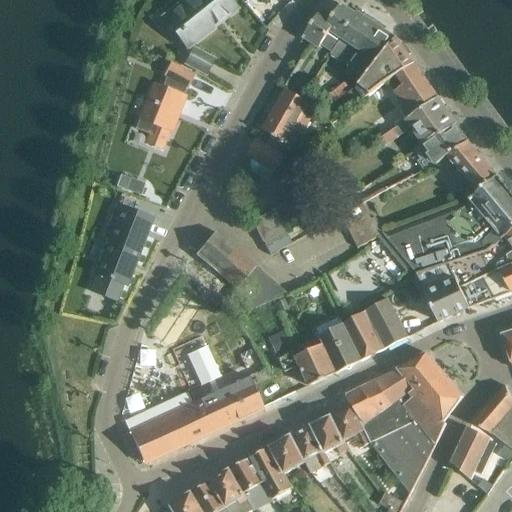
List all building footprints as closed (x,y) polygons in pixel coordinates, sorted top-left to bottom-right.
[(185,48),(235,9),(228,0),(183,0),(161,18),(185,48)] [(357,16),(341,5),(332,17),(321,10),(302,38),(311,44),(318,49),(320,46),(331,53),(340,40),(357,16)] [(340,40),(331,53),(330,55),(340,61),(348,66),(358,52),(365,43),(377,27),(358,14),(357,16),(340,40)] [(358,86),(382,56),(395,39),(377,27),(365,43),(358,52),(348,66),(342,75),(357,87),(358,86)] [(395,39),(382,56),(358,86),(348,94),(357,106),(382,87),(388,83),(413,65),(395,39)] [(204,75),(212,60),(192,49),(184,65),(204,75)] [(147,96),(135,129),(149,134),(146,144),(160,150),(167,131),(170,133),(184,97),(182,96),(185,88),(186,88),(193,77),(171,64),(165,76),(166,77),(161,88),(160,88),(155,100),(147,96)] [(413,65),(388,83),(400,102),(397,105),(407,120),(438,99),(413,65)] [(312,84),(298,76),(291,87),(305,95),(312,84)] [(345,84),(326,99),(332,106),(350,91),(345,84)] [(256,140),(246,156),(251,159),(274,173),(284,156),(279,154),(285,143),(287,144),(294,131),(301,135),(309,121),(302,117),(309,105),(284,91),(262,129),(272,136),(266,146),(256,140)] [(438,99),(407,120),(393,131),(398,138),(407,131),(410,137),(415,134),(422,146),(423,146),(440,134),(441,136),(455,127),(457,126),(438,99)] [(423,146),(415,152),(420,160),(429,154),(436,165),(436,164),(443,160),(467,143),(455,127),(441,136),(440,134),(423,146)] [(467,143),(443,160),(474,197),(498,177),(468,142),(467,143)] [(251,159),(245,170),(268,183),(274,173),(251,159)] [(498,177),(474,197),(469,201),(389,232),(384,235),(417,276),(490,253),(511,233),(511,194),(503,183),(498,177)] [(144,185),(129,180),(124,192),(139,197),(144,185)] [(124,286),(151,219),(117,205),(104,238),(108,240),(95,274),(99,276),(92,292),(115,301),(121,285),(124,286)] [(341,217),(358,249),(383,235),(375,219),(371,220),(363,205),(341,217)] [(270,256),(291,245),(275,215),(253,226),(270,256)] [(235,290),(254,268),(214,233),(194,256),(235,290)] [(511,233),(490,253),(450,265),(461,290),(499,272),(511,265),(511,233)] [(450,265),(417,276),(439,323),(469,309),(461,290),(450,265)] [(511,265),(499,272),(511,293),(511,292),(511,265)] [(236,316),(285,294),(256,269),(228,301),(236,316)] [(511,293),(499,272),(461,290),(469,309),(511,293)] [(283,299),(274,303),(279,313),(287,309),(283,299)] [(366,312),(386,350),(408,339),(387,301),(365,312),(366,312)] [(366,312),(343,323),(362,362),(386,350),(366,312)] [(362,362),(343,323),(340,317),(315,329),(323,344),(326,343),(340,374),(362,362)] [(511,332),(503,336),(511,365),(511,332)] [(326,343),(323,344),(323,345),(298,357),(295,352),(279,359),(285,373),(299,366),(309,388),(337,376),(340,374),(326,343)] [(186,356),(200,386),(219,377),(205,348),(186,356)] [(412,424),(401,412),(443,377),(425,356),(398,371),(409,384),(402,390),(406,394),(392,406),(375,383),(346,397),(353,407),(368,430),(364,433),(371,445),(412,424)] [(265,371),(253,377),(257,385),(269,379),(265,371)] [(398,371),(375,383),(392,406),(406,394),(402,390),(409,384),(398,371)] [(461,398),(443,377),(401,412),(412,424),(413,426),(416,422),(430,407),(442,422),(461,398)] [(249,378),(247,379),(198,401),(212,432),(262,409),(249,378)] [(511,450),(511,402),(505,388),(506,388),(505,387),(470,425),(495,437),(511,450)] [(125,421),(129,433),(198,401),(193,389),(181,395),(125,421)] [(212,432),(198,401),(129,433),(143,463),(145,462),(212,432)] [(446,426),(442,422),(430,407),(416,422),(435,445),(446,426)] [(371,445),(364,433),(352,408),(331,418),(343,443),(344,443),(353,439),(359,451),(371,445)] [(325,455),(330,464),(342,459),(340,456),(349,452),(344,443),(343,443),(331,418),(311,427),(325,455)] [(418,481),(435,445),(416,422),(413,426),(412,424),(371,445),(388,469),(410,496),(418,481)] [(311,427),(291,437),(305,465),(309,474),(330,464),(325,455),(311,427)] [(468,429),(451,465),(470,481),(474,473),(481,476),(496,445),(489,442),(490,439),(468,429)] [(305,465),(291,437),(270,448),(285,475),(305,465)] [(294,490),(285,475),(270,448),(250,459),(263,484),(270,495),(273,501),(294,490)] [(250,459),(230,471),(244,495),(251,506),(253,510),(254,511),(273,501),(270,495),(263,484),(250,459)] [(251,506),(244,495),(230,471),(211,482),(228,511),(250,511),(253,510),(251,506)] [(228,511),(211,482),(192,495),(202,511),(228,511)] [(389,511),(395,499),(385,494),(382,500),(379,505),(389,511)] [(174,511),(202,511),(192,495),(171,507),(174,511)] [(400,511),(405,505),(395,499),(389,511),(391,511),(400,511)]
